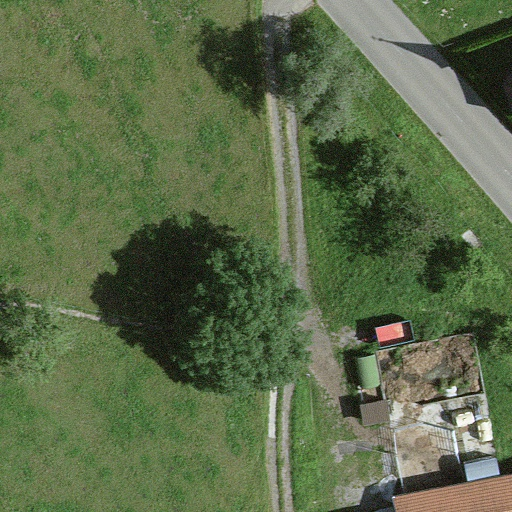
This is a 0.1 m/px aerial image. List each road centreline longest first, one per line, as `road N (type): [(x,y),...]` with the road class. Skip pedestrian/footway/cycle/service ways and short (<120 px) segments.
road 1 (track): [(282,511),(289,0)]
road 2 (tertiary): [(511,181),(349,0)]
